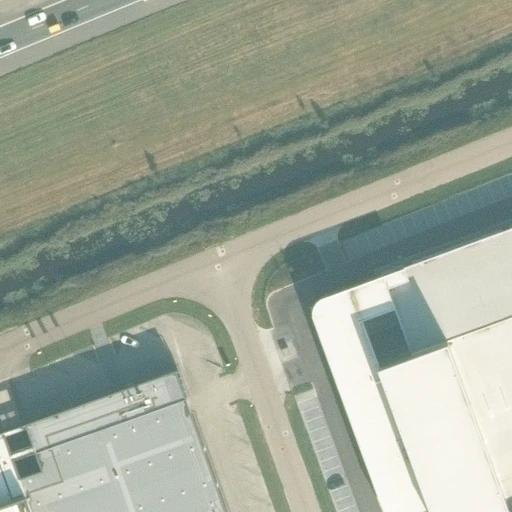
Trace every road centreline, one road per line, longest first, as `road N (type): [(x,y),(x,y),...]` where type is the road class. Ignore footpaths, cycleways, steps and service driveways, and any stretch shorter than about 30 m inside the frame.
road 1 (unclassified): [(511,142),(213,260)]
road 2 (unclassified): [(213,260),(302,511)]
road 3 (unclassified): [(213,260),(0,351)]
